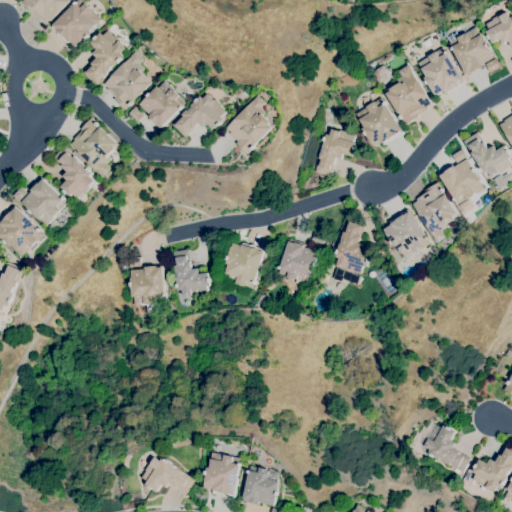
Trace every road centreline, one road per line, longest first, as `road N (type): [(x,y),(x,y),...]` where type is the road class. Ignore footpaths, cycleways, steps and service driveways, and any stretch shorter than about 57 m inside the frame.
road 1 (residential): [(511,82),(477,101),(400,181),(166,238)]
road 2 (residential): [(34,113),(54,107),(64,89),(59,71),(36,60),(11,84),(15,100),(34,113)]
